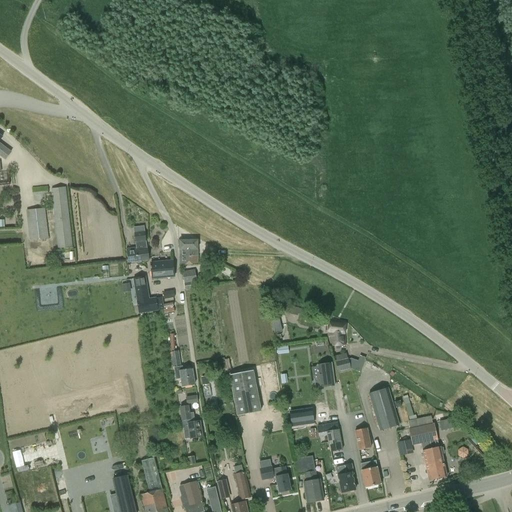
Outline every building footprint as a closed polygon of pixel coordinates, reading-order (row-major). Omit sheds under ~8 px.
[(0,155),(5,160),(11,152),(0,143),(0,139),(2,137),(0,135),(0,155)] [(66,187),(51,188),(57,248),(72,247),(66,187)] [(26,210),(29,240),(48,238),(45,208),(26,210)] [(134,233),(136,248),(126,249),(128,262),(149,260),(145,231),(134,233)] [(198,264),(197,240),(179,241),(180,264),(198,264)] [(152,278),(174,276),(173,261),(151,263),(152,278)] [(195,270),(182,272),(185,290),(197,288),(195,270)] [(164,310),(163,304),(162,297),(156,298),(150,298),(146,276),(133,278),(138,314),(158,311),(158,310),(164,310)] [(201,278),(202,286),(209,284),(208,277),(201,278)] [(175,298),(174,290),(173,290),(163,292),(165,304),(174,302),(173,298),(175,298)] [(164,304),(163,304),(164,310),(164,313),(174,311),(173,303),(164,304)] [(272,318),(274,331),(284,329),(281,316),(272,318)] [(328,327),(325,327),(324,331),(327,331),(327,337),(330,337),(331,345),(335,345),(335,349),(340,349),(339,345),(344,344),(343,337),(345,323),(329,320),(328,327)] [(277,347),(278,355),(289,353),(288,346),(277,347)] [(171,352),(171,356),(172,366),(180,366),(179,356),(178,356),(177,351),(171,352)] [(348,359),(336,361),(338,371),(350,369),(348,359)] [(318,366),(320,380),(315,381),(316,387),(334,385),(331,364),(318,366)] [(182,367),(179,367),(174,368),(176,380),(181,379),(182,386),(195,384),(192,369),(182,370),(182,367)] [(261,411),(254,371),(229,376),(237,416),(261,411)] [(208,376),(201,377),(202,385),(209,384),(208,376)] [(388,388),(368,394),(379,431),(399,425),(388,388)] [(187,403),(199,401),(198,394),(186,396),(187,403)] [(184,432),(185,439),(202,437),(200,421),(195,422),(193,413),(190,413),(189,405),(180,407),(181,421),(182,421),(184,432)] [(329,421),(329,406),(318,406),(319,421),(329,421)] [(288,414),(291,428),(311,425),(308,410),(288,414)] [(444,453),(443,448),(440,447),(439,447),(434,424),(432,424),(431,419),(407,424),(409,430),(412,445),(421,443),(422,451),(429,480),(447,476),(442,455),(444,453)] [(439,421),(441,430),(450,428),(448,419),(439,421)] [(317,426),(318,433),(326,432),(329,452),(343,450),(339,429),(338,429),(338,426),(338,425),(337,423),(317,426)] [(358,450),(371,448),(367,428),(354,430),(358,450)] [(410,439),(397,441),(401,456),(413,453),(410,439)] [(468,451),(463,448),(458,451),(458,457),(463,459),(468,457),(468,451)] [(194,456),(187,457),(186,457),(188,466),(196,465),(194,456)] [(307,457),(315,502),(323,500),(320,479),(317,480),(313,456),(307,457)] [(315,502),(307,457),(295,459),(298,475),(305,474),(306,482),(303,482),(307,503),(315,502)] [(168,511),(163,490),(162,490),(154,458),(141,461),(150,493),(141,495),(144,511),(168,511)] [(381,484),(377,467),(376,462),(362,465),(363,470),(361,470),(365,488),(381,484)] [(346,474),(338,475),(342,493),(355,490),(353,480),(354,479),(351,464),(344,466),(346,474)] [(234,468),(235,474),(234,474),(240,500),(251,498),(244,466),(234,468)] [(285,467),(273,469),(272,466),(260,469),(262,481),(274,478),(274,477),(276,477),(279,492),(291,490),(287,474),(285,467)] [(173,472),(164,474),(166,482),(175,480),(173,472)] [(135,511),(127,476),(113,479),(116,494),(120,511),(135,511)] [(229,497),(225,481),(217,483),(221,499),(229,497)] [(203,511),(204,511),(196,482),(183,486),(188,506),(187,506),(185,509),(185,511),(203,511)] [(211,498),(213,509),(220,507),(216,494),(211,495),(211,498)] [(247,511),(245,501),(231,505),(232,511),(247,511)]
